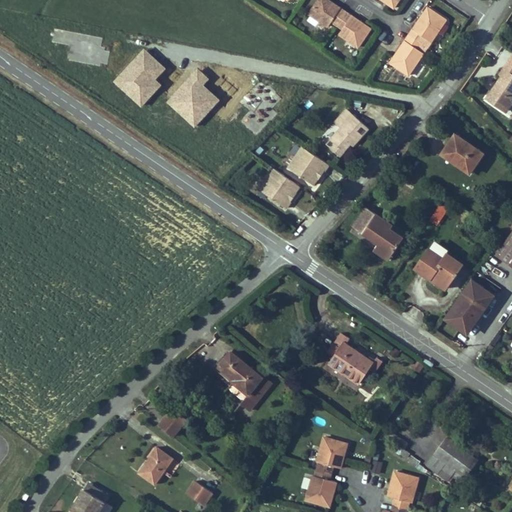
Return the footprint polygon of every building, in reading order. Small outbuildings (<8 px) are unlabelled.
[(334,26),(343,13),(338,10),(324,0),(311,0),(302,12),(324,28),(328,23),(334,26)] [(373,0),(391,11),(398,0),(373,0)] [(411,31),(407,38),(420,47),(424,41),(430,45),(445,23),(427,10),(411,31)] [(349,17),(343,13),(334,26),(339,30),(335,36),(358,51),(371,33),(349,17)] [(107,63),(110,51),(104,50),(105,46),(101,45),(103,37),(53,28),(50,41),(69,45),(66,59),(100,65),(100,62),(107,63)] [(420,47),(407,38),(404,43),(388,65),(406,78),(422,56),(417,52),(420,47)] [(156,77),(166,66),(145,47),(115,79),(142,104),(162,82),(156,77)] [(219,98),(202,82),(209,74),(199,65),(169,99),(196,124),(219,98)] [(502,119),(511,104),(511,81),(502,75),(497,82),(500,84),(492,95),(494,96),(492,100),(490,98),(484,107),(502,119)] [(273,108),(282,98),(267,84),(266,85),(260,79),(238,101),(248,110),(239,120),(256,136),(278,113),(273,108)] [(359,140),(370,127),(346,107),(334,122),(339,126),(329,138),(344,151),(347,147),(356,137),(359,140)] [(434,155),(462,174),(478,151),(450,132),(434,155)] [(359,140),(356,137),(347,147),(350,150),(359,140)] [(339,156),(344,151),(329,138),(324,143),(339,156)] [(315,184),(329,164),(301,143),(286,164),(315,184)] [(261,175),(270,165),(257,154),(248,163),(261,175)] [(290,199),(300,185),(273,166),(265,178),(261,176),(255,184),(288,207),(292,201),(290,199)] [(433,207),(429,221),(441,224),(445,210),(433,207)] [(383,228),(365,215),(353,233),(370,246),(365,252),(378,261),(393,241),(380,231),(383,228)] [(511,274),(511,222),(487,257),(511,274)] [(385,224),(383,228),(380,231),(393,241),(398,234),(385,224)] [(437,291),(456,264),(439,252),(435,258),(420,248),(407,266),(423,277),(421,280),(437,291)] [(463,281),(461,283),(469,289),(471,286),(463,281)] [(477,312),(487,297),(471,286),(469,289),(461,283),(439,315),(447,320),(445,324),(460,335),(471,319),(470,315),(473,312),(477,312)] [(447,320),(439,315),(437,318),(445,324),(447,320)] [(358,385),(371,368),(378,372),(386,362),(379,357),(376,362),(347,341),(350,336),(343,330),(328,350),(336,355),(330,364),(358,385)] [(216,368),(229,352),(225,348),(208,369),(225,384),(227,381),(229,379),(216,368)] [(260,378),(229,352),(216,368),(229,379),(227,381),(244,395),(237,404),(246,412),(271,382),(262,375),(260,378)] [(162,416),(152,427),(166,439),(175,428),(162,416)] [(395,450),(399,444),(381,431),(377,438),(395,450)] [(453,483),(469,460),(436,438),(417,464),(440,481),(443,476),(453,483)] [(300,502),(324,509),(331,484),(324,482),(328,468),(335,471),(342,446),(319,439),(311,464),(314,464),(310,478),(307,477),(300,502)] [(126,469),(145,484),(166,459),(148,443),(126,469)] [(402,454),(395,450),(392,453),(399,458),(402,454)] [(380,473),(382,462),(374,460),(371,471),(380,473)] [(406,507),(413,483),(390,476),(382,500),(389,502),(386,511),(401,511),(404,507),(406,507)] [(206,492),(190,478),(179,491),(194,505),(206,492)] [(105,498),(108,493),(88,481),(85,486),(105,498)] [(93,511),(101,500),(81,487),(65,511),(93,511)] [(108,511),(111,506),(104,503),(99,511),(108,511)]
